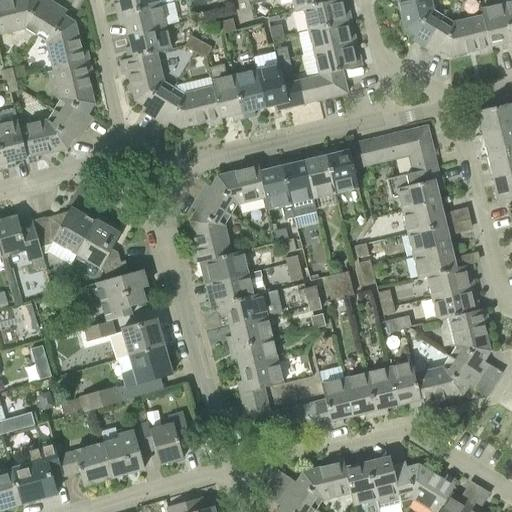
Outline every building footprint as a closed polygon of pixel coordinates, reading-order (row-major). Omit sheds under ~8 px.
[(0,35),(25,30),(35,36),(54,5),(45,0),(41,0),(40,3),(35,0),(14,0),(0,3),(0,1),(0,35)] [(117,16),(160,5),(158,0),(118,0),(119,4),(114,6),(117,16)] [(241,23),(252,20),(247,0),(242,0),(236,2),(241,23)] [(291,0),(294,11),(341,0),(340,0),(291,0)] [(307,31),(351,21),(349,10),(343,11),(341,0),(294,11),(294,13),(302,11),(307,31)] [(424,48),(444,16),(434,10),(431,0),(392,0),(393,2),(398,1),(405,30),(415,36),(412,41),(424,48)] [(511,1),(503,3),(511,37),(511,1)] [(503,51),(511,48),(511,37),(503,3),(479,10),(481,16),(491,48),(502,45),(503,51)] [(52,72),(89,63),(86,52),(81,53),(74,24),(64,17),(67,13),(54,5),(35,36),(45,43),(52,72)] [(127,36),(165,27),(160,5),(117,16),(120,28),(125,27),(127,36)] [(493,53),(491,48),(481,16),(454,22),(444,16),(424,48),(437,56),(440,51),(450,58),(479,51),(480,56),(493,53)] [(223,34),(235,32),(232,20),(221,23),(223,34)] [(312,54),(351,45),(349,33),(354,32),(351,21),(307,31),(312,54)] [(272,40),(283,38),(281,26),(269,29),(272,40)] [(136,59),(157,54),(171,51),(165,27),(127,36),(130,48),(125,49),(127,59),(135,58),(136,59)] [(184,47),(194,53),(200,42),(190,37),(184,47)] [(194,53),(205,59),(211,49),(200,42),(194,53)] [(316,90),(345,83),(342,71),(362,66),(359,54),(354,55),(351,45),(312,54),(318,77),(312,78),(316,90)] [(277,63),(289,60),(286,48),(274,51),(277,63)] [(154,119),(174,87),(163,81),(157,54),(136,59),(135,58),(127,59),(119,61),(122,73),(127,72),(134,101),(145,107),(142,112),(154,119)] [(304,105),(298,81),(293,59),(278,63),(278,65),(256,70),(265,108),(276,106),(277,111),(304,105)] [(54,110),(85,129),(92,118),(87,115),(93,105),(87,76),(92,75),(89,63),(52,72),(59,100),(60,99),(54,110)] [(233,121),(244,119),(234,75),(228,77),(226,66),(207,70),(210,81),(211,88),(220,125),(222,124),(221,119),(232,116),(233,121)] [(4,83),(15,80),(13,68),(1,71),(4,83)] [(254,111),(265,108),(256,70),(234,75),(244,119),(255,116),(254,111)] [(304,105),(318,101),(316,90),(312,78),(298,81),(304,105)] [(6,94),(18,92),(15,80),(4,83),(6,94)] [(316,90),(318,101),(348,94),(345,83),(316,90)] [(210,127),(220,125),(211,88),(185,94),(174,87),(154,119),(167,127),(170,122),(180,129),(209,122),(210,127)] [(482,134),(511,127),(511,103),(477,112),(482,134)] [(17,120),(24,160),(26,165),(38,162),(36,157),(66,150),(72,140),(77,143),(85,129),(54,110),(48,119),(19,126),(18,120),(17,120)] [(14,163),(24,160),(17,120),(0,124),(0,151),(5,170),(15,168),(14,163)] [(427,127),(405,133),(408,144),(430,138),(427,127)] [(487,157),(511,151),(511,127),(482,134),(487,157)] [(396,135),(394,135),(399,159),(402,158),(411,156),(408,144),(405,133),(396,135)] [(394,135),(382,138),(388,162),(399,159),(394,135)] [(382,138),(371,141),(377,165),(388,162),(382,138)] [(430,138),(408,144),(411,156),(433,150),(430,138)] [(376,164),(370,141),(359,143),(364,167),(376,164)] [(353,170),(364,167),(359,143),(347,146),(348,151),(338,154),(337,149),(325,151),(336,195),(358,190),(353,170)] [(411,156),(402,158),(405,172),(400,174),(400,177),(437,168),(433,150),(411,156)] [(313,200),(336,195),(325,151),(314,154),(315,159),(304,162),(313,200)] [(493,180),(511,175),(511,151),(487,157),(493,180)] [(316,212),(313,200),(304,162),(293,164),(292,159),(281,162),(294,217),(316,212)] [(268,211),(270,211),(260,172),(258,162),(246,165),(247,170),(218,177),(211,187),(207,184),(199,197),(230,217),(237,206),(265,199),(268,211)] [(285,219),(294,217),(281,162),(270,164),(271,170),(260,172),(270,211),(282,208),(285,219)] [(437,168),(400,177),(403,188),(396,190),(401,213),(440,204),(437,193),(443,191),(437,168)] [(131,175),(123,184),(131,192),(140,183),(131,175)] [(498,202),(507,200),(511,198),(511,175),(493,180),(498,202)] [(200,263),(231,255),(224,227),(230,217),(199,197),(192,209),(196,212),(190,222),(197,251),(192,252),(194,264),(200,263)] [(407,235),(450,225),(448,213),(443,215),(440,204),(401,213),(407,235)] [(52,242),(76,255),(95,222),(70,208),(67,214),(66,213),(45,219),(45,218),(32,222),(33,223),(40,248),(51,245),(52,242)] [(45,266),(40,248),(33,223),(22,226),(18,222),(17,217),(0,221),(0,254),(1,257),(1,259),(25,252),(28,262),(31,261),(33,270),(45,266)] [(106,280),(129,275),(125,262),(120,263),(117,253),(111,250),(120,234),(96,221),(95,222),(76,255),(104,271),(106,280)] [(412,257),(451,248),(448,237),(453,236),(450,225),(407,235),(412,257)] [(284,254),(295,251),(293,240),(281,243),(284,254)] [(357,259),(368,256),(365,244),(354,247),(357,259)] [(425,278),(469,268),(469,266),(461,268),(458,258),(453,259),(451,248),(412,257),(417,280),(425,278)] [(210,284),(248,275),(243,252),(231,255),(200,263),(202,274),(207,273),(210,284)] [(289,271),(299,269),(297,256),(285,259),(286,265),(288,265),(289,271)] [(360,276),(372,273),(370,261),(358,264),(360,276)] [(290,282),(302,279),(299,269),(289,271),(288,265),(286,265),(290,282)] [(430,300),(469,290),(466,280),(472,278),(469,268),(425,278),(430,300)] [(130,316),(129,308),(145,304),(141,289),(147,288),(142,271),(129,275),(106,280),(95,283),(97,288),(93,289),(97,304),(101,303),(106,322),(110,321),(130,316)] [(341,287),(350,284),(347,272),(338,275),(341,287)] [(254,295),(262,294),(257,273),(248,275),(210,284),(213,295),(207,296),(210,308),(218,306),(255,297),(254,295)] [(363,287),(375,284),(372,273),(360,276),(363,287)] [(327,290),(341,287),(338,275),(324,278),(327,290)] [(343,298),(353,296),(350,284),(341,287),(343,298)] [(306,302),(319,299),(316,287),(304,290),(306,302)] [(330,301),(343,298),(341,287),(327,290),(330,301)] [(229,326),(267,317),(283,313),(277,290),(262,294),(254,295),(255,297),(218,306),(221,316),(226,315),(229,326)] [(459,316),(479,311),(477,300),(471,301),(469,290),(430,300),(436,322),(447,319),(459,316)] [(380,306),(392,303),(389,291),(377,294),(380,306)] [(309,313),(321,310),(319,299),(306,302),(309,313)] [(383,317),(394,314),(392,303),(380,306),(383,317)] [(25,322),(35,319),(31,305),(21,308),(25,322)] [(449,357),(480,378),(487,365),(483,363),(489,352),(482,323),(487,322),(484,310),(479,311),(459,316),(447,319),(455,348),(449,357)] [(313,329),(325,327),(322,315),(310,318),(313,329)] [(229,350),(272,339),(267,317),(229,326),(231,337),(226,338),(229,350)] [(387,334),(399,331),(396,320),(384,322),(387,334)] [(114,335),(110,321),(106,322),(83,329),(87,342),(114,335)] [(128,357),(163,348),(155,321),(121,331),(128,357)] [(239,371),(278,362),(272,339),(229,350),(231,361),(236,360),(239,371)] [(121,375),(124,388),(146,382),(149,394),(162,390),(159,378),(171,375),(163,348),(128,357),(132,372),(121,375)] [(301,364),(309,362),(307,354),(299,356),(301,364)] [(413,374),(420,407),(421,412),(433,409),(432,404),(461,397),(468,387),(472,390),(480,378),(449,357),(443,367),(413,374)] [(242,406),(266,401),(263,389),(283,384),(278,362),(239,371),(242,382),(236,383),(242,406)] [(409,410),(420,407),(413,374),(411,362),(388,368),(397,407),(408,405),(409,410)] [(386,410),(397,407),(388,368),(365,374),(376,418),(387,415),(386,410)] [(365,420),(376,418),(365,374),(343,379),(352,418),(363,415),(365,420)] [(341,420),(352,418),(343,379),(321,385),(325,401),(316,403),(322,427),(318,428),(319,431),(343,425),(341,420)] [(83,412),(84,412),(92,410),(121,402),(117,387),(117,386),(79,397),(83,412)] [(0,435),(8,433),(34,425),(31,412),(5,420),(0,400),(0,435)] [(310,429),(318,428),(322,427),(316,403),(304,406),(310,429)] [(299,432),(310,429),(304,406),(293,409),(299,432)] [(298,432),(293,409),(285,411),(290,434),(298,432)] [(290,434),(285,411),(269,414),(272,426),(274,438),(290,434)] [(149,430),(155,450),(159,465),(183,459),(180,450),(192,447),(182,412),(167,417),(169,425),(149,430)] [(269,414),(245,420),(248,432),(272,426),(269,414)] [(155,450),(149,430),(147,422),(120,431),(120,434),(117,435),(118,439),(103,443),(113,478),(143,470),(139,455),(155,450)] [(272,426),(248,432),(251,444),(274,438),(272,426)] [(84,486),(113,478),(103,443),(64,454),(61,445),(54,447),(62,475),(62,477),(80,472),(84,486)] [(51,478),(62,475),(54,447),(31,453),(34,462),(11,469),(20,504),(55,494),(51,478)] [(400,502),(392,466),(389,457),(378,460),(376,455),(365,458),(376,502),(377,501),(379,509),(401,504),(400,502)] [(314,511),(322,502),(350,495),(345,468),(342,458),(330,461),(331,466),(302,473),(296,483),(292,480),(284,492),(314,511)] [(353,507),(376,502),(365,458),(354,460),(355,466),(345,468),(350,495),(353,507)] [(443,506),(448,498),(457,483),(446,477),(443,481),(418,466),(406,468),(405,463),(392,466),(400,502),(411,500),(431,511),(436,511),(440,504),(443,506)] [(0,509),(20,504),(11,469),(0,471),(0,509)] [(314,511),(284,492),(276,504),(281,507),(277,511),(314,511)] [(213,511),(212,507),(204,510),(201,498),(167,508),(168,511),(213,511)] [(465,511),(470,505),(460,499),(457,504),(448,498),(443,506),(440,504),(436,511),(465,511)]
